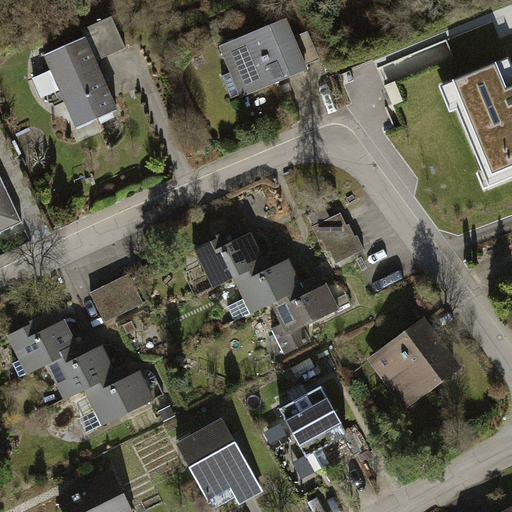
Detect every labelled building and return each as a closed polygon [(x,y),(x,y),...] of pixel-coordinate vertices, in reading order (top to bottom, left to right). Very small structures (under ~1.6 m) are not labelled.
[(85,37),(45,55),(78,128),(118,111),(96,62),(126,49),(112,16),(82,30),(85,37)] [(256,35),(222,49),(232,72),(223,76),(232,98),(275,81),(275,82),(307,69),(305,66),(294,38),(286,20),(256,33),(256,35)] [(307,32),(294,38),(305,66),(319,60),(307,32)] [(511,64),(509,58),(453,81),(463,105),(457,108),(484,173),(504,164),(510,179),(511,178),(511,64)] [(0,233),(23,223),(0,174),(0,233)] [(320,240),(322,239),(348,226),(341,213),(313,227),(320,240)] [(214,288),(235,278),(259,266),(257,261),(262,258),(250,233),(244,237),(238,225),(217,235),(219,238),(195,250),(214,288)] [(328,251),(330,250),(356,238),(350,225),(348,226),(322,239),(328,251)] [(358,236),(356,238),(330,250),(337,264),(365,250),(358,236)] [(274,252),(262,258),(257,261),(259,266),(235,278),(245,299),(229,306),(236,321),(272,303),(297,291),(295,286),(299,284),(288,260),(280,264),(274,252)] [(131,276),(118,282),(132,310),(144,304),(131,276)] [(311,278),(299,284),(295,286),(297,291),(272,303),(282,323),(283,325),(298,317),(303,326),(337,310),(325,285),(317,290),(311,278)] [(118,282),(105,288),(119,316),(132,310),(118,282)] [(105,288),(92,294),(106,322),(119,316),(105,288)] [(21,377),(50,363),(72,352),(70,347),(75,345),(63,320),(55,325),(49,313),(31,322),(33,325),(9,337),(21,360),(14,363),(21,377)] [(283,325),(282,323),(273,328),(286,353),(310,341),(303,326),(298,317),(283,325)] [(423,323),(379,356),(389,370),(388,371),(387,372),(387,374),(387,376),(400,394),(421,380),(427,388),(456,367),(423,323)] [(67,398),(87,388),(110,377),(108,373),(113,370),(101,346),(93,350),(87,339),(75,345),(70,347),(72,352),(50,363),(67,398)] [(375,359),(387,376),(387,374),(387,372),(388,371),(389,370),(379,356),(375,359)] [(316,368),(311,358),(292,369),(298,379),(316,368)] [(125,364),(113,370),(108,373),(110,377),(87,388),(105,424),(153,400),(139,372),(131,376),(125,364)] [(407,403),(427,388),(421,380),(400,394),(407,403)] [(321,387),(304,396),(330,443),(344,436),(348,434),(347,432),(321,387)] [(323,447),(330,443),(304,396),(281,409),(316,472),(332,463),(323,447)] [(223,421),(180,446),(215,509),(238,496),(240,500),(261,489),(235,443),(242,439),(238,432),(232,436),(223,421)] [(356,426),(347,432),(348,434),(344,436),(356,456),(369,449),(356,426)] [(114,475),(60,502),(65,511),(131,511),(133,511),(114,475)]
